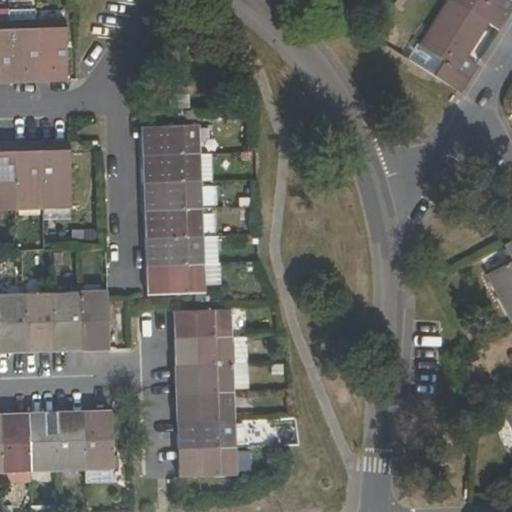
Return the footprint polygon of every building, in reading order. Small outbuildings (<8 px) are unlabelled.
[(499,31),(511,8),(511,2),(507,0),(453,0),(453,2),(489,24),(499,31)] [(489,24),(453,2),(423,50),(443,62),(435,76),(460,92),(477,65),(467,58),(489,24)] [(36,20),(38,81),(51,81),(66,80),(63,19),(36,20)] [(36,20),(8,21),(10,82),(26,81),(38,81),(36,20)] [(8,21),(0,21),(0,81),(10,82),(8,21)] [(169,100),(170,109),(189,109),(189,88),(159,87),(158,100),(169,100)] [(199,127),(142,128),(142,142),(142,155),(200,154),(199,127)] [(52,144),(38,145),(40,207),(40,220),(69,219),(67,144),(52,144)] [(0,208),(13,208),(12,146),(0,146),(0,145),(0,208)] [(40,207),(38,145),(23,145),(12,146),(13,208),(40,207)] [(200,154),(142,155),(143,171),(143,184),(200,183),(200,154)] [(200,183),(143,184),(143,195),(144,213),(201,211),(200,183)] [(201,211),(144,213),(144,226),(144,238),(202,237),(201,211)] [(145,267),(202,266),(202,237),(144,238),(145,254),(145,267)] [(511,240),(503,246),(511,261),(511,262),(487,276),(511,325),(511,240)] [(203,293),(202,266),(145,267),(145,277),(145,295),(203,293)] [(105,309),(105,290),(78,291),(79,352),(90,352),(107,351),(105,309)] [(79,352),(78,291),(51,292),(52,353),(68,352),(79,352)] [(51,292),(22,294),(24,354),(42,353),(52,353),(51,292)] [(24,354),(22,294),(0,294),(0,354),(11,354),(24,354)] [(230,310),(173,312),(173,327),(173,340),(230,338),(230,310)] [(248,337),(235,334),(232,354),(245,356),(248,337)] [(231,365),(230,338),(173,340),(174,350),(174,366),(231,365)] [(231,365),(174,366),(174,379),(175,395),(232,393),(231,365)] [(233,420),(232,393),(175,395),(175,409),(175,422),(233,420)] [(511,406),(503,411),(511,428),(511,406)] [(85,471),(84,412),(68,413),(55,413),(57,472),(85,471)] [(98,412),(84,412),(85,471),(112,470),(111,412),(98,412)] [(57,472),(55,413),(35,414),(27,414),(29,473),(57,472)] [(29,473),(27,414),(13,415),(0,415),(2,474),(29,473)] [(233,449),(233,420),(175,422),(176,440),(176,451),(233,449)] [(234,476),(233,449),(176,451),(176,464),(177,478),(234,476)]
